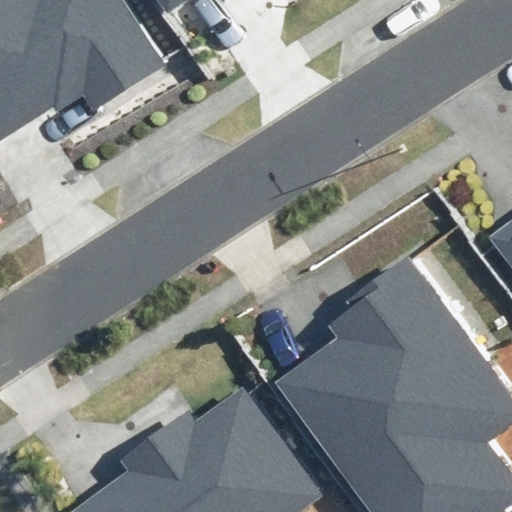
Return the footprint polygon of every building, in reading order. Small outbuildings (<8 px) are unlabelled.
[(0,0),(0,139),(53,105),(57,111),(85,94),(95,110),(167,64),(125,0),(0,0)] [(159,0),(168,12),(186,0),(159,0)] [(511,222),(491,238),(511,265),(511,222)] [(511,424),(511,388),(410,253),(346,302),(351,309),(328,327),(336,338),(275,383),(372,511),(501,511),(511,504),(511,463),(493,439),(511,424)] [(303,511),(324,496),(242,386),(196,420),(188,410),(120,461),(128,472),(74,511),(303,511)]
